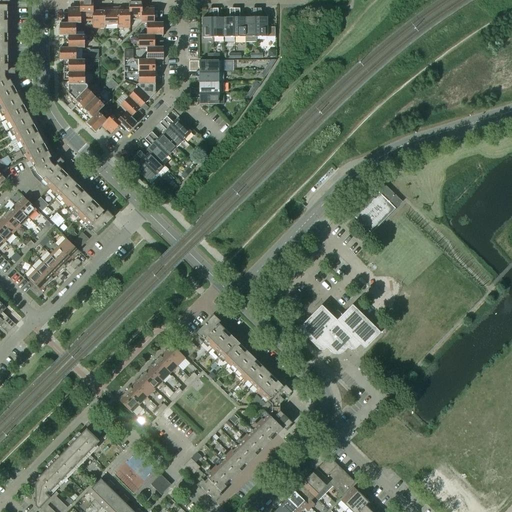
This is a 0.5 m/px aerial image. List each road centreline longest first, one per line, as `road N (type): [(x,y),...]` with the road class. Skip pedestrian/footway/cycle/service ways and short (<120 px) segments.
road 1 (tertiary): [(232,297),(367,162),(511,112)]
road 2 (tertiary): [(103,169),(47,106),(37,64),(37,0)]
road 3 (tertiary): [(324,429),(319,381),(232,297)]
road 4 (residential): [(208,511),(98,402)]
road 5 (residential): [(2,497),(98,402)]
road 6 (residential): [(36,318),(128,228)]
road 7 (residential): [(190,4),(309,0)]
